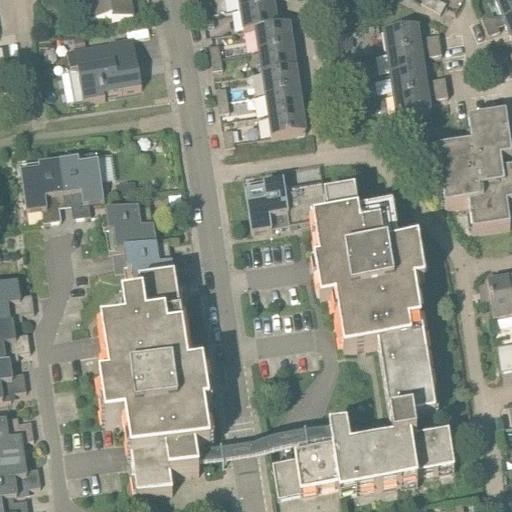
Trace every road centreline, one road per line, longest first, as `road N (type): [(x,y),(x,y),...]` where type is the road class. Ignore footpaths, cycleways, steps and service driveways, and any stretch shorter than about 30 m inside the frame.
road 1 (residential): [(245,481),(199,176)]
road 2 (residential): [(68,511),(59,495),(43,365),(60,282),(56,246)]
road 3 (residential): [(497,511),(461,277)]
road 4 (residential): [(461,277),(458,255),(376,160),(323,160)]
road 5 (residential): [(199,176),(168,0)]
road 6 (residential): [(323,160),(299,0)]
road 7 (residential): [(41,137),(16,0)]
road 8 (residential): [(323,160),(199,176)]
